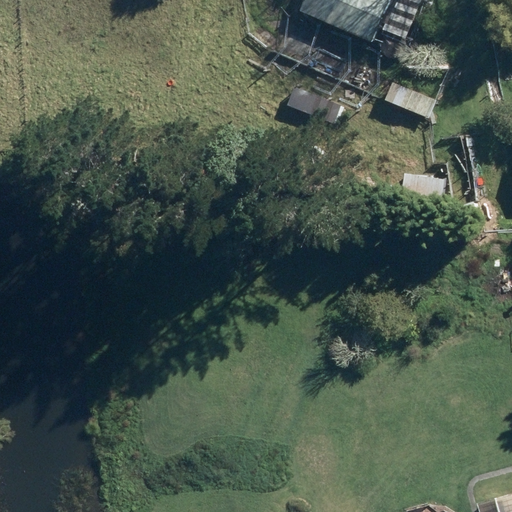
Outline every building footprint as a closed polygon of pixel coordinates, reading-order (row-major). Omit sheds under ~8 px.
[(313,0),(310,9),(382,38),(397,0),(313,0)] [(421,0),(406,0),(406,9),(421,10),(421,0)] [(462,0),(447,0),(450,14),(465,12),(462,0)] [(380,97),(389,77),(351,60),(347,70),(342,68),(351,47),(297,23),(283,54),(380,97)] [(469,41),(455,44),(461,74),(455,76),(460,99),(467,98),(468,104),(487,99),(478,62),(474,63),(469,41)] [(443,97),(401,77),(391,98),(433,118),(443,97)]
